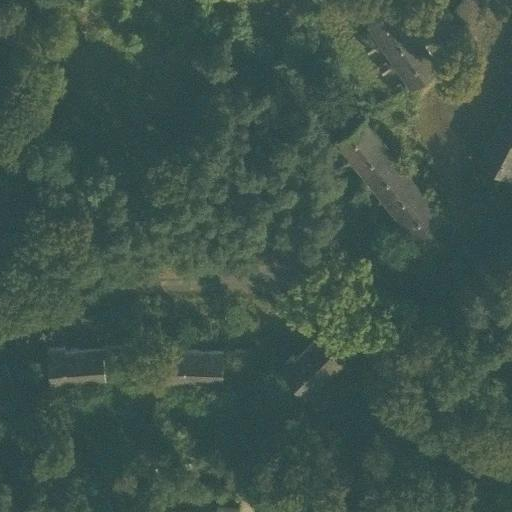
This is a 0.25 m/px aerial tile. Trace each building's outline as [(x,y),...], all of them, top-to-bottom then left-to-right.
[(183,30),(146,0),(112,0),(169,47),(183,30)] [(487,0),(462,0),(450,17),(465,28),(487,0)] [(396,2),(369,20),(383,41),(410,23),(396,2)] [(410,23),(383,41),(398,62),(425,44),(410,23)] [(425,44),(398,62),(412,83),(439,65),(425,44)] [(511,97),(503,114),(511,118),(511,97)] [(511,118),(503,114),(491,136),(511,147),(511,118)] [(362,115),(337,136),(353,156),(378,135),(362,115)] [(378,135),(353,156),(369,176),(394,155),(378,135)] [(511,167),(511,147),(491,136),(479,158),(508,174),(511,167)] [(394,155),(369,176),(385,195),(410,175),(394,155)] [(426,194),(410,175),(385,195),(401,215),(426,194)] [(426,194),(401,215),(417,235),(442,214),(426,194)] [(511,214),(433,278),(447,295),(511,242),(511,214)] [(361,332),(341,311),(331,321),(351,341),(361,332)] [(323,329),(296,355),(293,352),(280,364),(306,391),(345,353),(323,329)] [(187,342),(169,341),(168,377),(223,379),(224,347),(187,346),(187,342)] [(128,342),(114,343),(117,371),(130,370),(128,342)] [(102,344),(65,348),(64,344),(48,345),(51,383),(105,378),(102,344)] [(250,348),(236,348),(235,375),(249,376),(250,348)] [(5,362),(0,363),(0,385),(3,393),(16,388),(5,362)]
